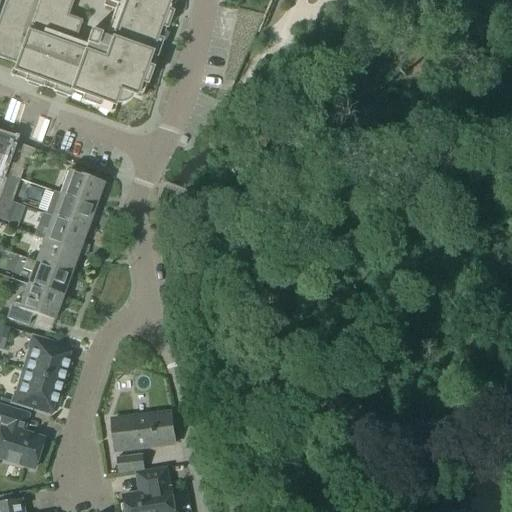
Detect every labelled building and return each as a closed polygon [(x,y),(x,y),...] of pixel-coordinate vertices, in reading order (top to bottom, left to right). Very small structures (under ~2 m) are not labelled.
[(5,0),(4,4),(0,15),(0,59),(14,64),(11,72),(26,77),(24,82),(40,88),(42,83),(57,88),(55,94),(68,98),(70,93),(82,97),(80,103),(96,109),(98,103),(112,108),(113,104),(117,105),(120,105),(123,104),(123,105),(124,104),(124,103),(127,101),(129,99),(130,96),(134,98),(139,84),(145,86),(151,70),(145,68),(149,56),(155,58),(161,41),(155,39),(159,28),(165,30),(171,13),(165,11),(169,0),(104,0),(102,7),(113,11),(103,38),(89,33),(85,46),(73,42),(79,23),(66,18),(71,0),(5,0)] [(0,172),(11,142),(0,138),(0,172)] [(30,164),(35,151),(18,146),(6,178),(18,182),(25,162),(30,164)] [(102,185),(83,178),(68,173),(60,195),(94,207),(97,199),(100,201),(105,187),(102,186),(102,185)] [(6,178),(3,187),(0,194),(0,198),(11,202),(18,182),(6,178)] [(53,193),(44,215),(51,218),(52,217),(85,230),(88,223),(92,224),(97,210),(93,208),(94,207),(60,195),(53,193)] [(11,202),(0,198),(0,218),(7,221),(14,203),(11,202)] [(85,230),(52,217),(51,218),(44,215),(43,215),(39,225),(47,228),(43,240),(77,252),(85,230)] [(69,275),(77,252),(43,240),(35,263),(69,275)] [(27,285),(61,297),(69,275),(35,263),(26,260),(22,271),(31,274),(27,285)] [(29,321),(37,316),(52,322),(61,297),(27,285),(19,308),(14,306),(9,307),(5,321),(26,329),(29,321)] [(21,371),(63,384),(67,370),(63,369),(70,349),(30,336),(26,349),(28,349),(21,371)] [(0,364),(9,366),(14,346),(3,344),(0,358),(0,364)] [(63,384),(21,371),(14,393),(13,393),(9,405),(48,417),(55,397),(58,398),(63,384)] [(0,461),(33,472),(43,440),(24,434),(29,416),(0,407),(0,461)] [(169,414),(112,421),(116,452),(173,445),(169,414)] [(143,471),(142,465),(141,455),(116,458),(118,474),(143,471)] [(173,511),(170,489),(166,469),(140,473),(144,493),(123,496),(124,506),(121,507),(122,511),(173,511)] [(23,511),(21,500),(0,503),(0,511),(23,511)]
